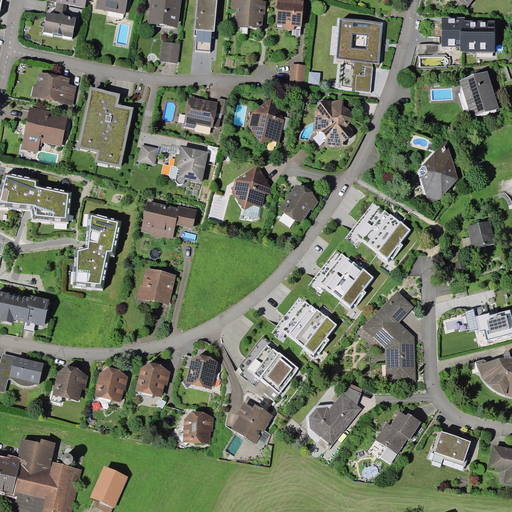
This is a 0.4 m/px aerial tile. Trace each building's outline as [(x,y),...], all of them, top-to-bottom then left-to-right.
[(43,31),(72,37),(76,17),(64,15),(66,4),(85,8),(86,0),(46,0),(47,0),(57,2),(54,13),(47,12),(43,31)] [(127,0),(97,0),(96,9),(125,14),(127,0)] [(181,0),(150,0),(147,23),(178,27),(181,0)] [(217,0),(197,0),(194,35),(197,35),(195,50),(210,52),(212,37),(214,37),(217,0)] [(231,0),(231,9),(236,9),(235,26),(263,28),(264,14),(265,14),(266,0),(231,0)] [(296,0),(277,0),(276,24),(282,25),(282,28),(285,29),(292,30),(293,29),(294,29),(295,26),(301,26),(302,27),(304,1),(296,0)] [(465,17),(442,17),(442,46),(461,47),(460,51),(494,52),(495,21),(465,21),(465,17)] [(384,22),(341,18),(337,59),(344,59),(341,89),(371,92),(374,64),(379,64),(384,22)] [(181,44),(162,41),(159,61),(178,64),(181,44)] [(304,86),(307,66),(291,64),(289,84),(304,86)] [(500,108),(488,71),(459,80),(471,117),(500,108)] [(70,78),(39,72),(36,84),(34,83),(31,97),(73,105),(77,86),(69,84),(70,78)] [(320,84),(320,72),(309,72),(308,83),(320,84)] [(120,93),(91,87),(77,148),(97,152),(95,161),(121,167),(134,107),(118,104),(120,93)] [(212,128),(213,126),(219,128),(221,118),(215,117),(215,112),(217,102),(189,97),(184,127),(195,129),(196,125),(212,128)] [(218,98),(217,102),(215,112),(222,114),(225,100),(218,98)] [(284,118),(272,98),(252,112),(248,126),(261,144),(270,140),(279,143),(282,129),(285,120),(284,118)] [(326,135),(325,146),(343,147),(343,141),(345,141),(348,136),(352,134),(353,130),(349,125),(352,117),(350,109),(344,106),(344,99),(343,98),(332,101),(325,99),(324,100),(320,102),(317,105),(315,109),(313,131),(322,131),(326,135)] [(53,111),(30,106),(21,149),(38,152),(39,146),(42,146),(42,142),(62,146),(69,116),(52,113),(53,111)] [(285,117),(284,118),(285,120),(282,129),(288,130),(291,118),(287,117),(285,117)] [(458,179),(446,140),(418,170),(431,209),(458,179)] [(159,148),(141,144),(138,161),(155,165),(157,154),(159,148)] [(176,154),(177,148),(169,146),(168,148),(159,145),(159,148),(157,154),(160,155),(161,150),(176,154)] [(180,168),(179,175),(176,174),(176,178),(176,180),(176,181),(176,182),(177,183),(178,183),(178,184),(179,184),(180,184),(181,184),(182,183),(183,183),(184,181),(185,179),(202,183),(209,152),(181,146),(181,148),(179,154),(177,154),(174,166),(180,168)] [(179,175),(180,168),(174,166),(171,166),(169,176),(170,177),(176,178),(176,174),(179,175)] [(257,166),(235,180),(232,192),(244,210),(254,205),(262,208),(266,193),(270,195),(271,188),(257,166)] [(39,180),(4,173),(0,188),(0,206),(31,209),(33,219),(69,222),(72,192),(38,184),(39,180)] [(313,210),(319,201),(312,191),(304,185),(296,185),(280,208),(301,223),(311,209),(313,210)] [(178,208),(147,201),(140,232),(151,234),(156,239),(164,237),(172,239),(175,224),(193,228),(197,210),(178,206),(178,208)] [(387,260),(390,257),(393,259),(403,245),(400,243),(410,230),(373,202),(351,232),(387,260)] [(260,217),(262,208),(254,205),(244,210),(243,215),(258,218),(260,217)] [(121,222),(88,213),(86,246),(75,249),(73,285),(104,288),(110,256),(115,255),(121,222)] [(496,243),(490,220),(467,226),(470,237),(472,245),(473,249),(496,243)] [(472,245),(470,237),(462,239),(463,247),(472,245)] [(351,308),(353,304),(356,306),(366,292),(364,290),(374,277),(337,249),(314,280),(351,308)] [(466,268),(465,259),(455,260),(456,269),(466,268)] [(177,275),(147,268),(143,285),(140,284),(137,298),(169,305),(177,275)] [(30,297),(0,290),(0,316),(0,320),(13,323),(14,319),(27,322),(30,308),(28,308),(30,297)] [(400,322),(414,307),(398,291),(362,328),(385,349),(386,381),(416,383),(414,336),(400,322)] [(30,295),(30,297),(28,308),(30,308),(27,322),(44,326),(50,299),(30,295)] [(314,354),(316,351),(319,353),(330,339),(327,337),(337,325),(300,297),(276,327),(314,354)] [(511,333),(511,317),(510,309),(490,315),(489,313),(486,305),(474,308),(479,328),(479,331),(484,330),(486,340),(511,333)] [(470,331),(479,328),(474,308),(465,312),(470,331)] [(299,368),(262,339),(236,371),(274,400),(299,368)] [(511,355),(511,356),(510,352),(509,351),(507,350),(506,350),(505,351),(504,352),(504,353),(504,354),(504,356),(504,357),(499,358),(487,362),(483,359),(476,362),(478,370),(479,373),(481,379),(483,381),(485,383),(488,386),(491,389),(495,392),(499,394),(504,396),(509,397),(511,397),(511,355)] [(9,378),(14,356),(2,353),(1,360),(0,364),(0,391),(5,393),(8,379),(9,380),(9,378)] [(200,354),(191,360),(185,383),(212,390),(218,362),(211,356),(200,354)] [(9,378),(13,379),(13,380),(14,381),(15,381),(16,382),(17,383),(18,384),(19,385),(21,385),(23,386),(25,386),(27,386),(29,386),(30,386),(32,386),(33,385),(34,385),(35,384),(39,385),(44,363),(14,356),(9,378)] [(149,361),(141,368),(135,391),(162,397),(165,385),(168,371),(169,371),(162,364),(149,361)] [(66,365),(58,372),(52,395),(79,401),(82,388),(85,375),(86,374),(79,368),(66,365)] [(108,366),(100,373),(94,396),(121,402),(124,390),(128,376),(121,369),(108,366)] [(310,428),(332,446),(362,409),(342,393),(333,404),(330,408),(328,407),(316,408),(309,417),(310,428)] [(255,444),(264,430),(265,430),(269,423),(268,423),(273,415),(255,404),(253,407),(244,402),(237,414),(239,415),(231,429),(255,444)] [(310,437),(327,450),(332,446),(310,428),(309,417),(316,408),(328,407),(330,408),(333,404),(314,406),(306,416),(308,433),(310,437)] [(192,411),(184,419),(183,442),(210,444),(211,431),(212,417),(204,412),(192,411)] [(410,439),(421,422),(408,413),(406,415),(400,411),(390,425),(386,423),(375,440),(397,454),(408,438),(410,439)] [(471,441),(441,431),(434,452),(444,455),(464,462),(467,452),(471,441)] [(21,439),(17,456),(21,457),(12,496),(14,496),(10,511),(44,511),(45,511),(47,511),(71,511),(82,469),(51,462),(56,442),(41,439),(40,443),(21,439)] [(511,448),(493,445),(489,467),(506,471),(504,483),(511,484),(511,448)] [(432,460),(441,463),(443,459),(444,455),(434,452),(432,460)] [(464,462),(444,455),(443,459),(465,467),(470,453),(467,452),(464,462)] [(8,457),(0,455),(0,493),(12,496),(21,457),(17,456),(8,454),(8,457)] [(128,476),(104,465),(90,498),(100,502),(113,508),(114,508),(128,476)] [(107,511),(111,511),(113,508),(100,502),(98,508),(107,511)]
